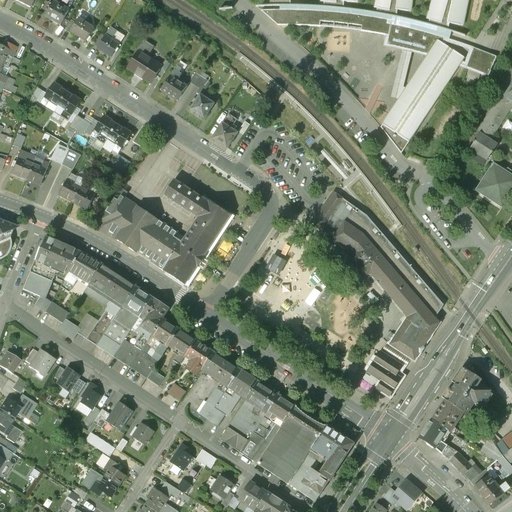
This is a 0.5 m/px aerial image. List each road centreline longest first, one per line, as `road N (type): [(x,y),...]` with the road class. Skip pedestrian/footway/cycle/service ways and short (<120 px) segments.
road 1 (residential): [(0,20),(264,190),(268,216),(206,313)]
road 2 (primary): [(511,247),(388,435)]
road 3 (secondary): [(206,313),(388,435)]
road 4 (residential): [(2,296),(180,422)]
road 5 (secondary): [(34,213),(206,313)]
road 6 (residential): [(180,422),(309,511)]
